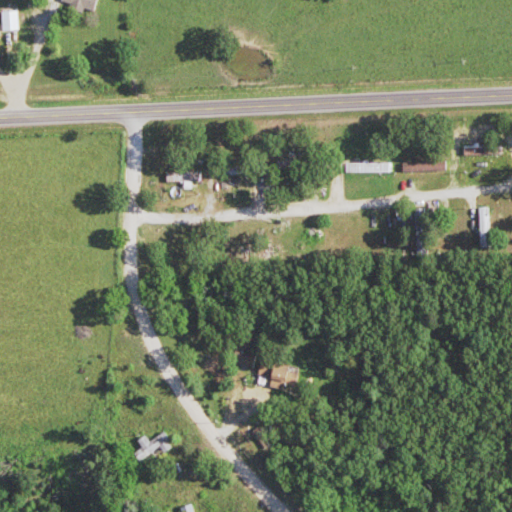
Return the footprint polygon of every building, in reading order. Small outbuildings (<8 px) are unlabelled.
[(70,0),(84,5),(85,3),(101,9),(104,0),(70,0)] [(9,28),(25,28),(25,9),(8,9),(9,28)] [(471,154),(506,152),(505,143),(470,145),(471,154)] [(173,171),(173,180),(190,179),(191,187),(199,186),(199,179),(205,179),(205,170),(173,171)] [(265,343),(245,338),(240,362),(260,366),(265,343)] [(264,374),(280,377),(282,361),(266,359),(264,374)] [(278,384),(303,389),(306,373),(298,371),(299,365),(282,361),(278,384)]
